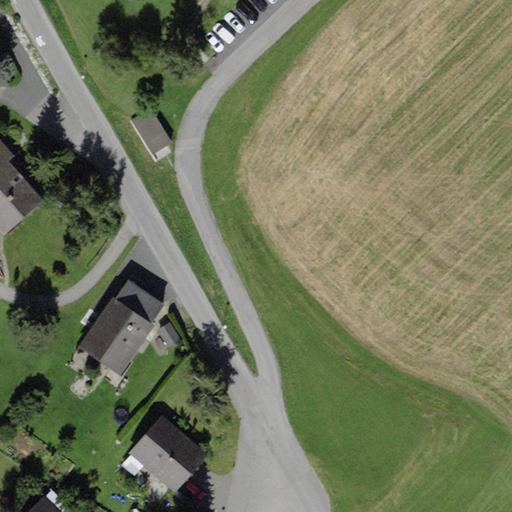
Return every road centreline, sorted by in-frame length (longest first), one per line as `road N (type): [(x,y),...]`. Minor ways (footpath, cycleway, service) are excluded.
road 1 (residential): [(23,0),(261,420)]
road 2 (residential): [(301,0),(222,76),(194,116),(187,148),(188,177),(262,343),(273,393),(261,420)]
